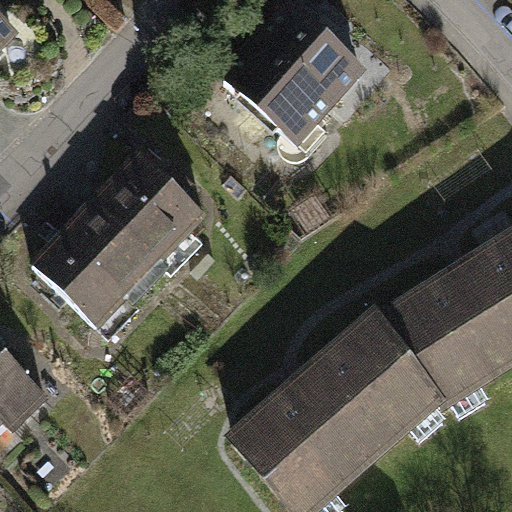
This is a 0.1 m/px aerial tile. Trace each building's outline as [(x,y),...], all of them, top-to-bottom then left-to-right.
[(286,13),(217,87),(298,161),(367,87),(286,13)] [(126,152),(20,272),(103,346),(210,225),(126,152)] [(511,240),(379,326),(436,403),(439,410),(511,362),(511,240)] [(287,511),(312,511),(436,403),(379,326),(375,319),(229,441),(287,511)] [(0,341),(0,439),(49,392),(0,341)]
